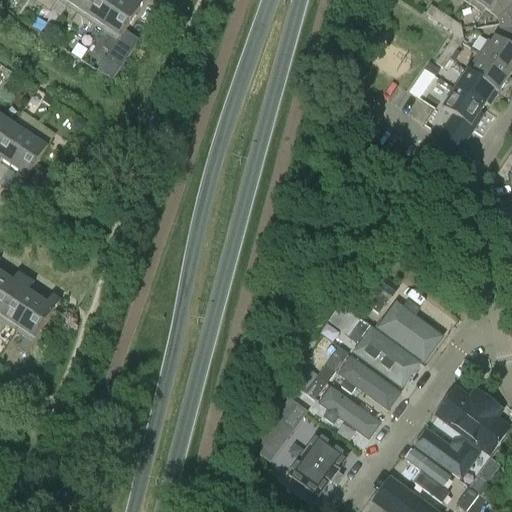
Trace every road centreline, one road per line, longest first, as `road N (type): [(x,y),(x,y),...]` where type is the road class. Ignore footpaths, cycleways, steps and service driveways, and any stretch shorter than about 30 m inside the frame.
road 1 (secondary): [(267,0),(214,158),(132,511)]
road 2 (secondary): [(163,511),(298,0)]
road 3 (residential): [(499,342),(458,350),(342,509)]
road 4 (residential): [(472,176),(499,342)]
